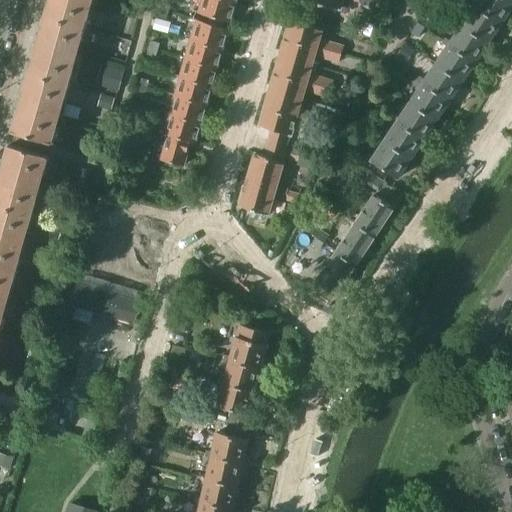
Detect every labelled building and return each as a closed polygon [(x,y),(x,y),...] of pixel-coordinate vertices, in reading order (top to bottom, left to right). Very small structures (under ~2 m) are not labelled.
[(49,0),(45,16),(83,28),(91,0),(49,0)] [(235,3),(223,0),(202,0),(199,13),(229,22),(235,3)] [(359,0),(308,0),(340,9),(342,0),(350,0),(358,2),(359,0)] [(437,0),(435,4),(442,8),(447,0),(437,0)] [(511,6),(511,2),(508,0),(477,0),(476,3),(471,0),(470,0),(469,2),(501,23),(511,6)] [(501,23),(469,2),(467,4),(473,8),(462,23),(489,41),(501,23)] [(160,5),(159,11),(168,13),(170,7),(160,5)] [(431,6),(422,19),(432,26),(441,13),(431,6)] [(168,13),(159,11),(156,18),(166,21),(168,13)] [(45,16),(40,35),(37,46),(75,57),(83,28),(45,16)] [(290,20),(285,38),(341,55),(343,47),(318,40),(321,29),(290,20)] [(197,21),(196,22),(191,41),(221,49),(227,29),(197,21)] [(489,41),(462,23),(450,42),(445,38),(443,40),(475,62),(489,41)] [(412,36),(422,42),(427,32),(418,27),(412,36)] [(341,55),(285,38),(280,56),(311,65),(314,55),(338,62),(341,55)] [(475,62),(443,40),(441,43),(447,47),(436,63),(462,81),(475,62)] [(221,49),(191,41),(186,59),(216,68),(221,49)] [(149,42),(148,48),(157,51),(159,44),(149,42)] [(37,46),(29,74),(67,85),(75,57),(37,46)] [(157,51),(148,48),(146,55),(155,58),(157,51)] [(308,74),(311,65),(280,56),(275,73),(330,89),(333,82),(308,74)] [(216,68),(186,59),(180,78),(210,87),(216,68)] [(462,81),(436,63),(424,80),(419,77),(417,79),(449,100),(462,81)] [(330,89),(275,73),(270,90),(301,99),(303,90),(328,97),(330,89)] [(29,74),(21,101),(20,104),(59,114),(67,85),(29,74)] [(210,87),(180,78),(175,97),(205,105),(210,87)] [(139,79),(137,85),(146,88),(148,81),(139,79)] [(449,100),(417,79),(416,82),(421,85),(410,102),(436,119),(449,100)] [(146,88),(137,85),(134,93),(144,96),(146,88)] [(371,88),(365,98),(371,102),(377,92),(371,88)] [(265,107),(311,121),(321,123),(323,116),(314,113),(314,114),(298,109),(301,99),(270,90),(265,107)] [(205,105),(175,97),(169,115),(200,124),(205,105)] [(358,107),(367,112),(371,105),(363,100),(358,107)] [(436,119),(410,102),(399,119),(393,115),(392,117),(424,139),(436,119)] [(20,104),(18,112),(12,133),(51,143),(59,114),(20,104)] [(311,121),(265,107),(260,126),(271,129),(290,135),(294,123),(309,128),(311,121)] [(138,118),(128,115),(126,122),(135,125),(138,118)] [(200,124),(169,115),(164,133),(169,135),(190,141),(194,142),(200,124)] [(424,139),(392,117),(390,120),(395,124),(384,141),(410,158),(424,139)] [(364,127),(357,123),(354,121),(350,129),(359,135),(364,127)] [(135,125),(126,122),(124,129),(134,131),(135,125)] [(290,135),(271,129),(263,156),(282,162),(290,135)] [(169,135),(162,160),(183,166),(190,141),(169,135)] [(397,178),(410,158),(384,141),(373,157),(368,154),(366,157),(371,160),(397,178)] [(9,144),(3,165),(1,173),(39,184),(47,156),(9,144)] [(291,150),(289,157),(298,160),(300,152),(291,150)] [(298,160),(296,166),(311,170),(314,156),(300,152),(298,160)] [(255,154),(248,181),(275,189),(282,162),(263,156),(255,154)] [(1,173),(0,176),(0,204),(31,214),(39,184),(1,173)] [(373,175),(366,185),(377,192),(375,194),(383,200),(391,188),(373,175)] [(240,206),(267,214),(275,189),(248,181),(240,206)] [(288,188),(279,186),(277,192),(286,195),(288,188)] [(288,194),(286,199),(295,202),(297,196),(288,194)] [(383,200),(375,194),(356,223),(374,235),(393,207),(383,200)] [(0,204),(0,236),(23,243),(31,214),(0,204)] [(356,223),(337,252),(355,264),(374,235),(356,223)] [(320,231),(316,238),(324,243),(328,236),(320,231)] [(0,236),(0,266),(15,271),(23,243),(0,236)] [(324,243),(316,238),(311,244),(319,249),(324,243)] [(335,293),(355,264),(337,252),(317,281),(335,293)] [(0,266),(0,298),(6,300),(15,271),(0,266)] [(78,287),(73,304),(132,321),(137,303),(78,287)] [(172,329),(184,332),(187,317),(175,315),(172,329)] [(224,355),(224,358),(261,368),(270,333),(239,325),(237,336),(236,336),(231,356),(224,355)] [(186,354),(171,351),(168,365),(183,368),(186,354)] [(224,358),(223,361),(229,363),(224,382),(254,391),(261,368),(224,358)] [(224,382),(218,404),(227,407),(224,420),(237,423),(240,411),(248,413),(254,391),(224,382)] [(17,401),(13,418),(22,420),(26,403),(17,401)] [(237,423),(224,420),(221,433),(217,432),(212,452),(206,451),(205,453),(243,462),(248,439),(234,436),(237,423)] [(152,449),(141,447),(138,463),(148,465),(152,449)] [(243,462),(205,453),(204,457),(210,458),(206,478),(237,485),(243,462)] [(134,473),(143,476),(146,465),(137,463),(134,473)] [(237,485),(206,478),(201,497),(195,496),(194,499),(232,508),(237,485)] [(128,497),(138,500),(141,488),(131,486),(128,497)] [(230,511),(232,508),(194,499),(194,502),(200,503),(197,511),(230,511)]
